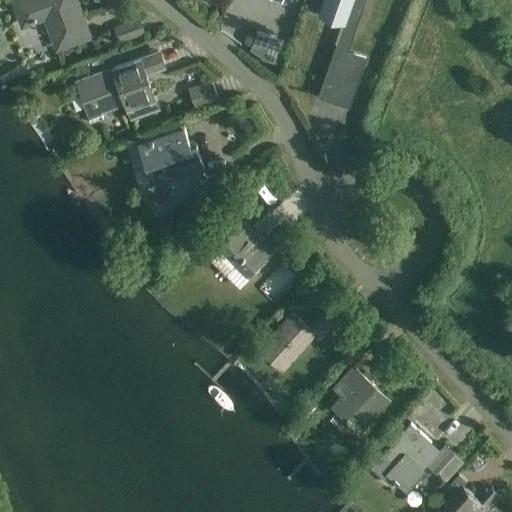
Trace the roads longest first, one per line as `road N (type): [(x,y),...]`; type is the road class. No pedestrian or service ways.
road 1 (residential): [(395,307),(400,279),(431,249),(430,204),(392,176),(334,193),(310,180)]
road 2 (residential): [(157,0),(254,83),(310,180)]
road 3 (residential): [(395,307),(511,435)]
road 4 (residential): [(310,180),(341,252),(395,307)]
